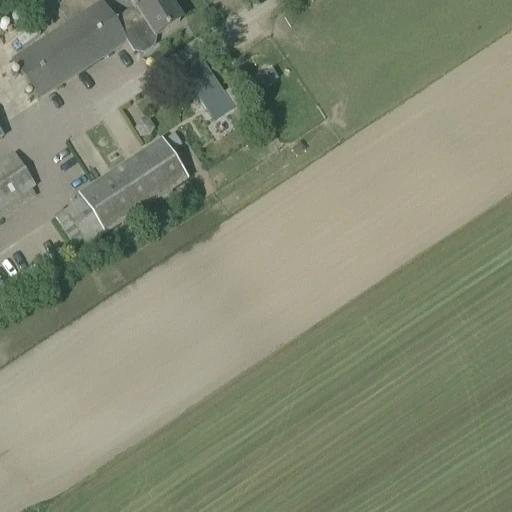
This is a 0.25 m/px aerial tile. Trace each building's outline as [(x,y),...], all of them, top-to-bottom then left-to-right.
[(167,0),(131,0),(127,3),(132,10),(114,22),(102,3),(10,62),(37,103),(127,44),(134,55),(144,56),(154,50),(156,39),(182,22),(167,0)] [(203,67),(184,79),(206,112),(225,101),(203,67)] [(273,72),(264,77),(269,86),(278,81),(273,72)] [(141,121),(136,130),(141,138),(150,138),(155,129),(150,121),(141,121)] [(77,197),(81,203),(63,214),(86,250),(188,183),(161,142),(77,197)] [(0,221),(33,200),(30,194),(35,190),(13,155),(0,163),(0,221)]
